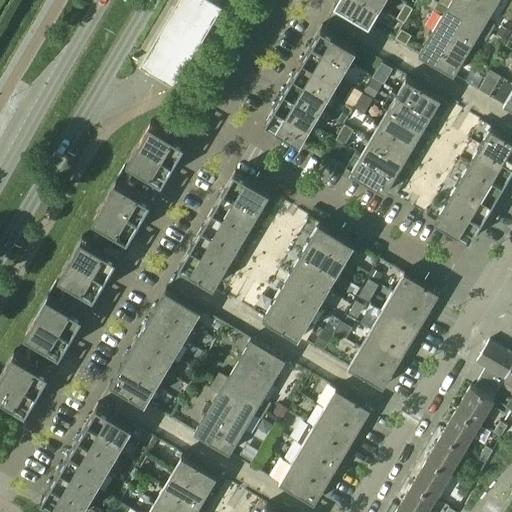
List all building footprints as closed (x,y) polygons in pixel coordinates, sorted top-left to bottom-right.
[(335,0),(334,3),(369,24),(379,7),(366,0),(335,0)] [(438,0),(438,1),(464,16),(473,0),(438,0)] [(473,0),(464,16),(490,32),(495,24),(487,19),(497,0),(473,0)] [(419,53),(436,64),(464,16),(438,1),(433,9),(442,14),(419,53)] [(436,64),(454,74),(477,35),(486,40),(490,32),(464,16),(436,64)] [(312,40),(347,61),(357,45),(322,24),(312,40)] [(303,56),(338,76),(347,61),(312,40),(303,56)] [(294,71),(329,92),(338,76),(303,56),(294,71)] [(284,87),(319,107),(329,92),(294,71),(284,87)] [(406,74),(397,90),(432,111),(441,95),(406,74)] [(275,102),(310,123),(319,107),(284,87),(275,102)] [(511,88),(503,103),(511,108),(511,88)] [(397,90),(387,106),(422,127),(432,111),(397,90)] [(265,119),(301,139),(310,123),(275,102),(265,119)] [(387,106),(378,121),(413,142),(422,127),(387,106)] [(138,139),(174,160),(185,141),(150,120),(138,139)] [(378,121),(369,137),(404,158),(413,142),(378,121)] [(479,144),(511,163),(511,136),(491,124),(479,144)] [(369,137),(360,152),(395,173),(404,158),(369,137)] [(127,159),(162,180),(174,160),(138,139),(127,159)] [(468,162),(503,183),(511,168),(511,163),(479,144),(468,162)] [(350,169),(385,190),(395,173),(360,152),(350,169)] [(457,181),(492,202),(503,183),(468,162),(457,181)] [(235,170),(223,190),(258,211),(270,191),(235,170)] [(104,197),(140,218),(151,198),(116,177),(104,197)] [(446,200),(481,220),(492,202),(457,181),(446,200)] [(223,190),(212,208),(247,229),(258,211),(223,190)] [(93,216),(128,237),(140,218),(104,197),(93,216)] [(435,219),(470,240),(481,220),(446,200),(435,219)] [(212,208),(201,227),(236,248),(247,229),(212,208)] [(310,237),(345,258),(355,241),(319,220),(310,237)] [(201,227),(190,245),(225,266),(236,248),(201,227)] [(70,254),(106,275),(117,256),(82,235),(70,254)] [(301,252),(336,273),(345,258),(310,237),(301,252)] [(179,265),(214,286),(225,266),(190,245),(179,265)] [(291,268),(326,289),(336,273),(301,252),(291,268)] [(59,274),(94,294),(106,275),(70,254),(59,274)] [(282,283),(317,304),(326,289),(291,268),(282,283)] [(393,290),(428,311),(439,291),(404,271),(393,290)] [(273,299),(308,320),(317,304),(282,283),(273,299)] [(156,302),(192,323),(201,307),(166,286),(156,302)] [(382,309),(417,329),(428,311),(393,290),(382,309)] [(36,312),(71,332),(83,313),(48,292),(36,312)] [(263,315),(298,336),(308,320),(273,299),(263,315)] [(147,318),(182,339),(192,323),(156,302),(147,318)] [(370,327),(406,348),(417,329),(382,309),(370,327)] [(25,331),(60,352),(71,332),(36,312),(25,331)] [(138,333),(173,354),(182,339),(147,318),(138,333)] [(359,346),(395,367),(406,348),(370,327),(359,346)] [(129,349),(164,369),(173,354),(138,333),(129,349)] [(214,378),(240,394),(268,347),(251,336),(227,375),(219,370),(214,378)] [(476,360),(486,366),(505,377),(511,364),(511,353),(489,339),(476,360)] [(348,365),(383,386),(395,367),(359,346),(348,365)] [(268,347),(240,394),(266,409),(271,401),(263,396),(286,357),(268,347)] [(2,369),(37,390),(49,370),(14,349),(2,369)] [(120,364),(155,385),(164,369),(129,349),(120,364)] [(110,381),(145,401),(155,385),(120,364),(110,381)] [(0,372),(0,393),(26,409),(37,390),(2,369),(0,372)] [(195,431),(212,441),(240,394),(214,378),(209,386),(218,391),(195,431)] [(456,409),(479,423),(493,398),(474,386),(470,384),(456,409)] [(324,406),(359,427),(371,407),(335,386),(324,406)] [(212,441),(230,452),(253,412),(262,417),(266,409),(240,394),(212,441)] [(88,418),(123,439),(133,422),(98,401),(88,418)] [(313,424),(348,445),(359,427),(324,406),(313,424)] [(441,434),(464,447),(479,423),(456,409),(441,434)] [(79,433),(114,454),(123,439),(88,418),(79,433)] [(494,431),(501,435),(507,424),(500,420),(494,431)] [(302,443),(337,464),(348,445),(313,424),(302,443)] [(69,449),(105,470),(114,454),(79,433),(69,449)] [(427,458),(450,472),(464,447),(441,434),(427,458)] [(291,461),(326,482),(337,464),(302,443),(291,461)] [(480,455),(486,459),(493,449),(486,445),(480,455)] [(60,464),(95,485),(105,470),(69,449),(60,464)] [(182,452),(172,468),(208,489),(217,473),(182,452)] [(472,467),(479,471),(485,461),(478,457),(472,467)] [(412,483),(435,496),(450,472),(427,458),(412,483)] [(279,481),(314,502),(326,482),(291,461),(279,481)] [(51,480),(86,501),(95,485),(60,464),(51,480)] [(172,468),(163,484),(198,504),(208,489),(172,468)] [(41,496),(67,511),(79,511),(86,501),(51,480),(41,496)] [(457,492),(464,496),(470,485),(464,481),(457,492)] [(398,507),(406,511),(425,511),(435,496),(412,483),(398,507)] [(163,484),(154,499),(175,511),(193,511),(198,504),(163,484)] [(175,511),(154,499),(146,511),(175,511)] [(260,511),(283,511),(267,502),(260,511)]
